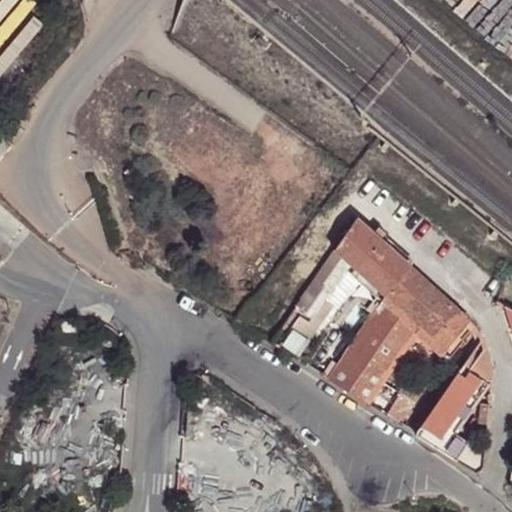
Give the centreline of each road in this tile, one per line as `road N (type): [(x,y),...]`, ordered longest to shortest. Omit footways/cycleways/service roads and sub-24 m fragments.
road 1 (residential): [(158,320),(295,388),(481,499)]
road 2 (residential): [(481,499),(502,452),(509,374),(495,329),(452,268),(363,197)]
road 3 (residential): [(158,320),(149,492)]
